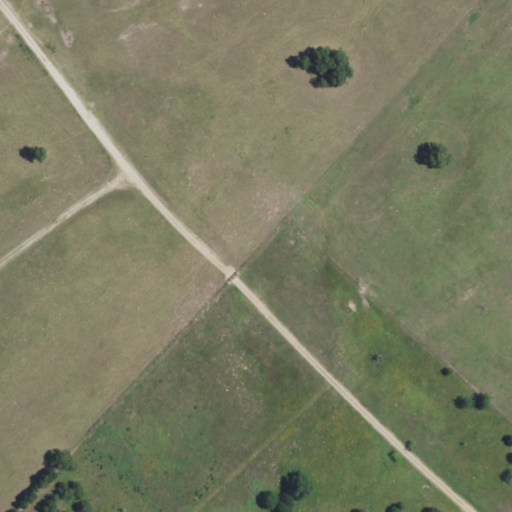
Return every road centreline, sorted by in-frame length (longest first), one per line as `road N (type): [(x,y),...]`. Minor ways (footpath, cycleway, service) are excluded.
road 1 (residential): [(475,511),(161,200),(2,0)]
road 2 (residential): [(0,257),(70,207),(143,178)]
